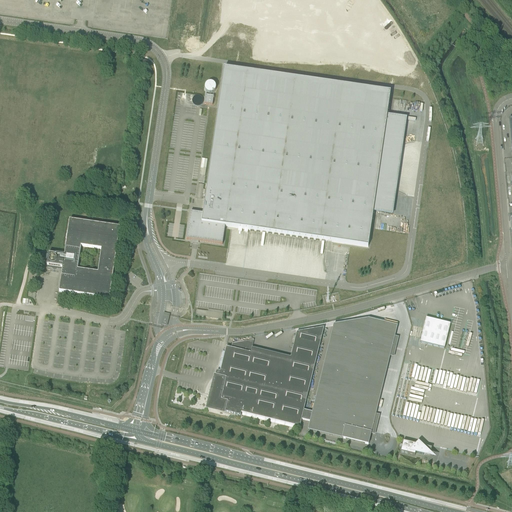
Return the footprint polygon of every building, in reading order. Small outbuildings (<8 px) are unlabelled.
[(225,227),(368,248),(390,93),(224,69),(203,214),(190,212),(186,240),(192,241),(192,243),(198,244),(198,241),(222,245),(225,227)] [(203,91),(211,95),(216,86),(207,82),(203,91)] [(212,106),(213,97),(205,96),(204,104),(212,106)] [(62,268),(59,292),(109,300),(120,228),(69,220),(69,221),(64,256),(48,254),(46,266),(53,267),(54,268),(55,267),(62,268)] [(27,286),(37,287),(39,273),(29,271),(27,286)] [(444,349),(450,324),(426,318),(419,343),(444,349)] [(304,410),(301,420),(311,422),(309,430),(368,444),(370,434),(375,415),(389,356),(394,337),(396,327),(368,320),(334,326),(313,412),(304,410)] [(217,371),(216,376),(210,400),(208,400),(210,403),(212,406),(215,409),(218,411),(222,412),(225,412),(240,416),(240,413),(299,427),(301,421),(301,420),(304,410),(304,409),(324,328),(296,333),(289,363),(246,352),(248,342),(254,341),(254,340),(232,344),(231,349),(226,347),(220,372),(218,371),(217,371)] [(458,362),(460,353),(447,350),(444,358),(458,362)] [(477,396),(480,381),(440,372),(437,385),(454,389),(454,390),(477,396)] [(450,414),(447,429),(481,435),(483,421),(474,420),(474,415),(461,413),(460,416),(450,414)] [(400,452),(415,456),(415,453),(423,455),(425,454),(430,455),(431,448),(420,446),(418,444),(417,445),(403,441),(400,452)]
